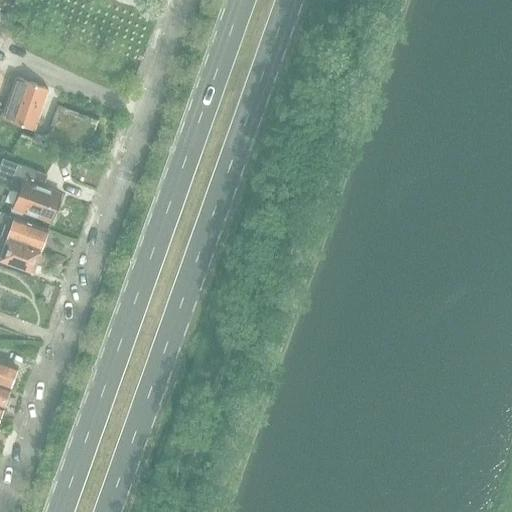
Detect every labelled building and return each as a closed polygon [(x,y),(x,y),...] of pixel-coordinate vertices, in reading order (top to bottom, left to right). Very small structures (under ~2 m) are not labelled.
[(0,22),(9,26),(12,16),(0,12),(0,50),(6,34),(0,31),(0,22)] [(0,118),(31,129),(45,89),(13,78),(0,115),(0,118)] [(30,135),(29,139),(90,161),(91,156),(84,148),(92,120),(55,106),(44,135),(30,135)] [(0,141),(7,144),(11,133),(0,128),(0,141)] [(45,173),(28,167),(1,157),(0,159),(0,181),(18,189),(11,209),(20,212),(21,209),(52,220),(56,208),(53,207),(58,192),(40,186),(45,173)] [(0,220),(8,224),(4,236),(37,249),(44,227),(0,210),(0,220)] [(37,249),(4,236),(0,246),(0,259),(30,270),(37,249)] [(0,383),(8,386),(14,369),(0,363),(0,383)] [(0,405),(1,406),(8,386),(0,383),(0,405)]
